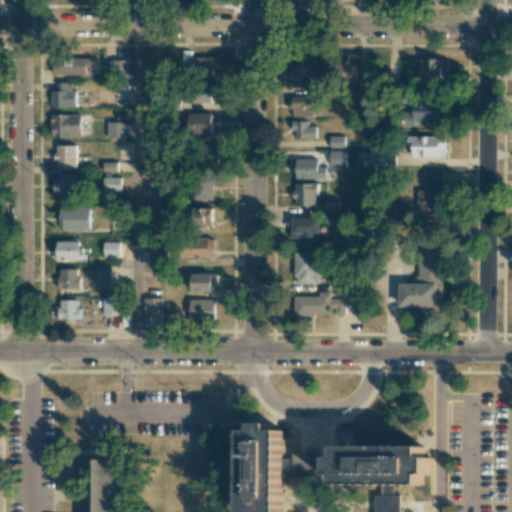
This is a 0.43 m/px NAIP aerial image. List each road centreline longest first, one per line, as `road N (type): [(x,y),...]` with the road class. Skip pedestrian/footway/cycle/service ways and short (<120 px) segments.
road 1 (residential): [(511,26),(0,27)]
road 2 (tertiary): [(511,352),(31,353)]
road 3 (residential): [(21,0),(31,353)]
road 4 (residential): [(487,0),(485,352)]
road 5 (residential): [(257,0),(258,352)]
road 6 (residential): [(31,353),(30,511)]
